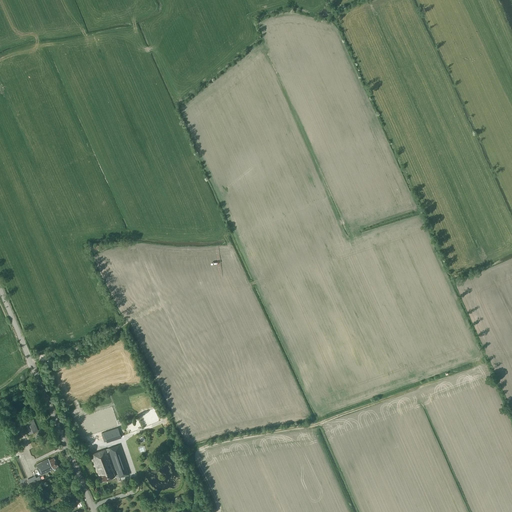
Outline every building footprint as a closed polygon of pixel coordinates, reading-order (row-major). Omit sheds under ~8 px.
[(38,430),(31,414),(21,418),(28,434),(38,430)] [(121,437),(118,427),(103,432),(107,442),(121,437)] [(127,467),(121,449),(120,444),(91,455),(99,475),(100,477),(101,477),(102,481),(115,476),(113,471),(114,471),(107,452),(108,452),(108,451),(108,450),(116,470),(117,470),(119,477),(129,474),(126,467),(127,467)] [(49,460),(48,458),(36,464),(41,476),(50,471),(50,470),(53,469),(53,468),(58,465),(54,458),(49,460)] [(34,477),(28,480),(30,485),(44,478),(43,475),(40,477),(39,476),(35,478),(34,477)]
